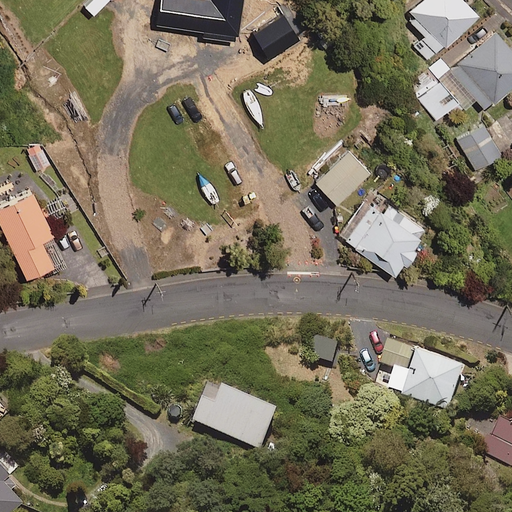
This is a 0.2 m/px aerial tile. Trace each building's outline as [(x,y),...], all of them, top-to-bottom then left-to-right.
[(463,0),(417,0),(408,10),(414,17),(410,21),(424,35),(414,46),(427,59),(474,10),(463,0)] [(511,78),(511,49),(490,26),(448,66),(438,55),(406,85),(437,118),(467,90),(482,106),(511,78)] [(501,151),(480,118),(454,136),(475,168),(501,151)] [(49,161),(41,144),(28,151),(36,167),(49,161)] [(368,170),(347,148),(314,180),(335,202),(368,170)] [(51,225),(31,182),(0,196),(0,219),(25,272),(52,259),(39,231),(51,225)] [(381,211),(368,202),(343,238),(390,271),(422,227),(387,202),(381,211)] [(335,339),(312,335),(308,356),(331,360),(335,339)] [(462,364),(387,338),(379,361),(394,366),(388,386),(447,406),(462,364)] [(280,402),(212,374),(193,417),(261,446),(280,402)] [(511,414),(500,409),(480,449),(511,465),(511,414)] [(0,460),(0,511),(11,511),(24,500),(4,480),(12,473),(0,460)]
